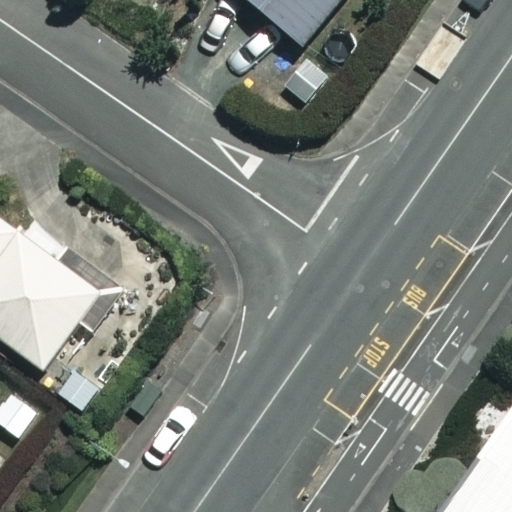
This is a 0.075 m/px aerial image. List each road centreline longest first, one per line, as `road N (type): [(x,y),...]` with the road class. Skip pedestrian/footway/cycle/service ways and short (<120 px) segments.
road 1 (residential): [(0,20),(357,267)]
road 2 (tertiary): [(357,267),(193,511)]
road 3 (tertiary): [(511,49),(357,267)]
